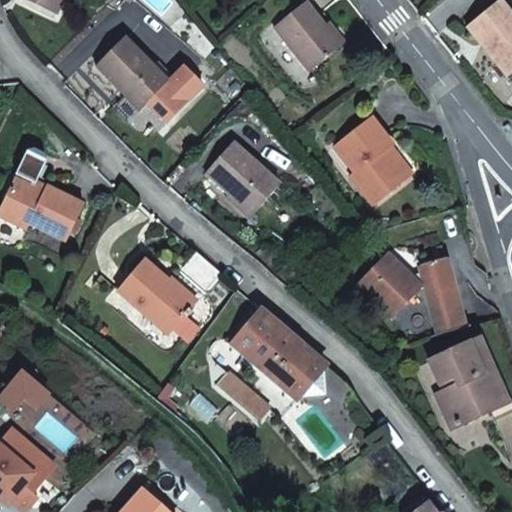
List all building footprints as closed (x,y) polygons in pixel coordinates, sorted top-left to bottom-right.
[(62,0),(29,0),(56,13),(62,0)] [(511,13),(502,0),(468,27),(507,77),(511,73),(511,13)] [(307,1),(274,26),(309,70),(341,45),(307,1)] [(169,81),(154,66),(124,36),(95,66),(140,111),(169,81)] [(159,61),(154,66),(169,81),(174,76),(159,61)] [(377,204),(407,179),(386,151),(392,146),(394,145),(373,119),(337,147),(357,172),(354,176),(377,204)] [(232,142),(205,172),(251,215),(279,184),(232,142)] [(386,151),(407,179),(414,173),(392,146),(386,151)] [(43,192),(34,188),(14,178),(0,207),(0,216),(27,229),(30,224),(66,242),(84,205),(46,186),(43,192)] [(37,181),(34,188),(43,192),(46,186),(37,181)] [(440,335),(468,327),(448,258),(446,259),(442,247),(433,249),(437,262),(420,267),(422,274),(412,277),(389,253),(358,283),(385,310),(409,304),(418,296),(416,290),(426,287),(440,335)] [(194,304),(144,261),(119,292),(168,334),(185,315),(188,317),(194,310),(191,308),(194,304)] [(393,318),(409,304),(385,310),(393,318)] [(260,312),(232,344),(298,400),(305,392),(324,408),(344,383),(260,312)] [(452,429),(491,412),(495,421),(511,413),(511,403),(505,386),(501,388),(480,339),(429,362),(439,383),(444,381),(448,390),(436,395),(452,429)] [(0,491),(10,501),(24,511),(38,497),(32,492),(48,473),(47,459),(18,435),(4,436),(0,441),(0,491)] [(120,511),(168,511),(142,488),(120,511)] [(0,491),(0,499),(7,505),(10,501),(0,491)]
